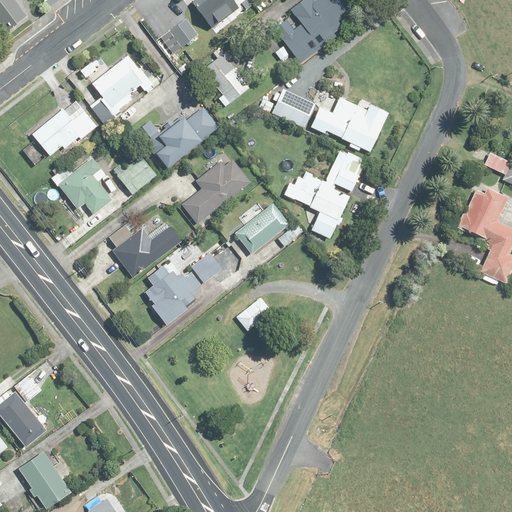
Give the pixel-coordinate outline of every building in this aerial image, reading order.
[(20,0),(0,0),(0,23),(6,32),(31,14),(20,0)] [(233,0),(191,0),(210,29),(239,8),(233,0)] [(287,18),(274,29),(299,61),(337,32),(334,28),(343,21),(339,18),(343,15),(340,13),(351,5),(347,0),(300,0),(288,9),(299,23),(293,28),(287,18)] [(182,17),(166,30),(179,46),(195,33),(182,17)] [(247,85),(222,52),(201,69),(226,101),(247,85)] [(139,69),(126,55),(90,81),(100,95),(88,105),(104,125),(114,118),(111,113),(112,111),(129,99),(125,94),(142,82),(134,72),(139,69)] [(315,101),(281,87),(271,111),(305,125),(315,101)] [(318,106),(309,125),(324,132),(347,142),(346,144),(358,150),(359,148),(368,152),(377,132),(383,135),(390,120),(337,97),(331,111),(318,106)] [(62,108),(32,133),(36,138),(22,150),(36,167),(62,145),(65,149),(79,136),(82,139),(97,126),(75,100),(63,110),(62,108)] [(214,125),(201,108),(186,120),(181,113),(162,128),(156,129),(148,136),(147,146),(153,155),(155,154),(167,168),(180,158),(202,141),(199,137),(214,125)] [(338,146),(324,178),(350,189),(364,157),(338,146)] [(511,161),(487,150),(482,163),(502,172),(499,179),(511,184),(511,161)] [(138,152),(112,170),(129,195),(155,177),(138,152)] [(92,156),(58,181),(76,205),(83,200),(93,212),(112,198),(98,179),(105,174),(92,156)] [(200,188),(180,202),(194,221),(249,182),(232,158),(223,165),(219,159),(192,177),(200,188)] [(295,183),(288,180),(283,193),(309,205),(308,207),(318,211),(311,229),(330,238),(349,194),(333,188),(334,185),(304,173),(302,178),(297,176),(295,183)] [(484,191),(474,187),(454,225),(486,241),(484,246),(488,247),(476,271),(505,282),(511,267),(511,254),(507,252),(511,241),(511,225),(495,218),(505,196),(485,187),(484,191)] [(271,202),(231,234),(248,254),(287,221),(271,202)] [(116,246),(111,249),(131,277),(180,242),(168,225),(150,237),(141,225),(131,232),(124,223),(108,234),(116,246)] [(291,225),(277,237),(283,245),(298,232),(291,225)] [(210,253),(191,266),(201,281),(220,268),(210,253)] [(199,285),(190,272),(184,276),(180,272),(177,275),(172,269),(170,270),(164,264),(146,278),(151,285),(143,291),(152,301),(148,304),(166,325),(188,309),(185,304),(195,297),(190,291),(199,285)] [(260,295),(235,315),(246,329),(271,309),(260,295)] [(29,375),(14,387),(26,401),(40,389),(29,375)] [(14,390),(0,401),(0,418),(24,447),(46,429),(14,390)] [(46,451),(18,470),(46,510),(73,491),(46,451)] [(115,511),(107,498),(82,511),(115,511)]
